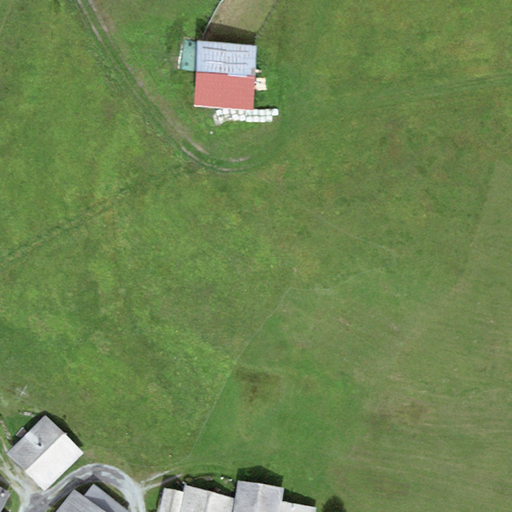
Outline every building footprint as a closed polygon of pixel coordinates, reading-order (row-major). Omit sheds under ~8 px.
[(255,48),(197,45),(194,111),(252,114),(255,48)] [(44,418),(6,456),(45,494),(83,455),(44,418)] [(277,511),(281,491),(241,485),(236,511),(277,511)] [(82,499),(74,492),(58,511),(124,511),(92,486),(82,499)] [(229,511),(233,501),(187,489),(185,495),(164,490),(158,511),(229,511)] [(0,490),(0,511),(1,511),(10,495),(0,490)]
